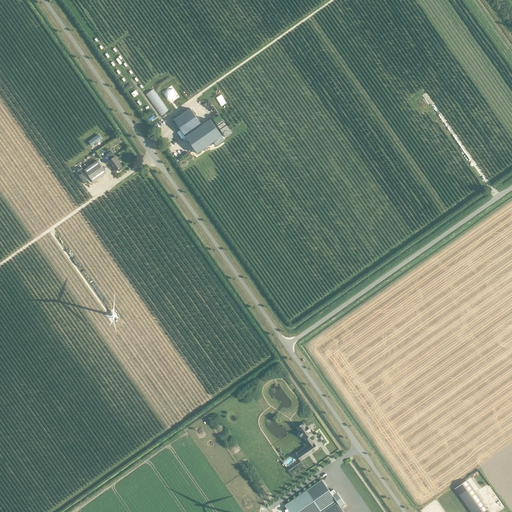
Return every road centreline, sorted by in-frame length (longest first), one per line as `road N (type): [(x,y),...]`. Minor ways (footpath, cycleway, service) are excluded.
road 1 (unclassified): [(45,0),(286,345)]
road 2 (unclassified): [(286,345),(511,187)]
road 3 (unclassified): [(405,511),(286,345)]
